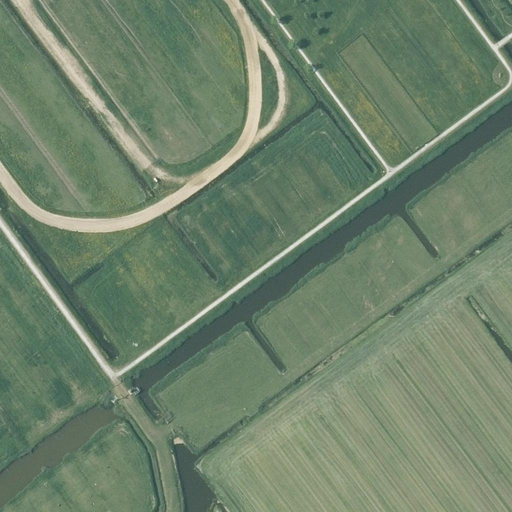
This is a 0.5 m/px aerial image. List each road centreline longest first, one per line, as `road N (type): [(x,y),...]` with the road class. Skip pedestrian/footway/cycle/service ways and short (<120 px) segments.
road 1 (track): [(111,378),(0,223)]
road 2 (track): [(172,511),(159,441),(111,378)]
